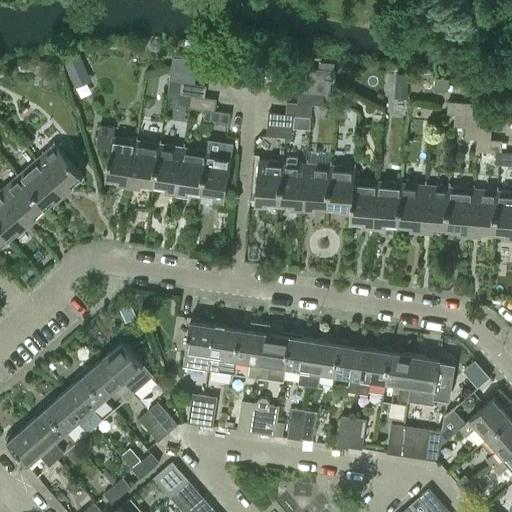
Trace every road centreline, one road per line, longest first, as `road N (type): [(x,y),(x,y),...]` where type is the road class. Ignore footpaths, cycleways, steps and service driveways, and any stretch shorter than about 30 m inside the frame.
road 1 (residential): [(238,287),(470,323),(511,368)]
road 2 (residential): [(31,306),(84,264),(238,287)]
road 3 (residential): [(238,287),(256,89)]
